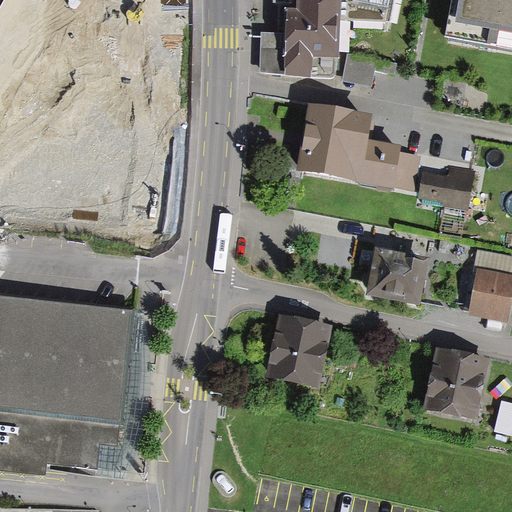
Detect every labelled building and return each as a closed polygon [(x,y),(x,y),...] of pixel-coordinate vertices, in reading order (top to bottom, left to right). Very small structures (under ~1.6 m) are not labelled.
[(259,73),(332,77),(335,74),(335,71),(340,20),(389,21),(393,0),(273,0),(273,2),(280,3),(279,32),(262,32),(259,73)] [(511,0),(451,0),(445,37),(511,48),(511,0)] [(397,62),(347,53),(342,81),(372,87),(374,71),(394,75),(397,62)] [(310,103),(299,171),(416,190),(422,155),(402,152),(403,145),(369,139),(373,113),(310,103)] [(445,207),(467,212),(476,170),(451,165),(449,176),(423,171),(417,198),(446,204),(445,207)] [(376,249),(367,295),(419,305),(428,260),(376,249)] [(511,257),(477,251),(466,311),(469,312),(469,316),(509,323),(511,307),(511,257)] [(132,308),(0,294),(0,468),(45,473),(46,464),(99,469),(101,442),(118,444),(132,308)] [(278,316),(266,378),(319,387),(330,326),(278,316)] [(438,350),(424,411),(474,422),(488,360),(438,350)] [(495,431),(511,434),(511,402),(502,400),(495,431)]
